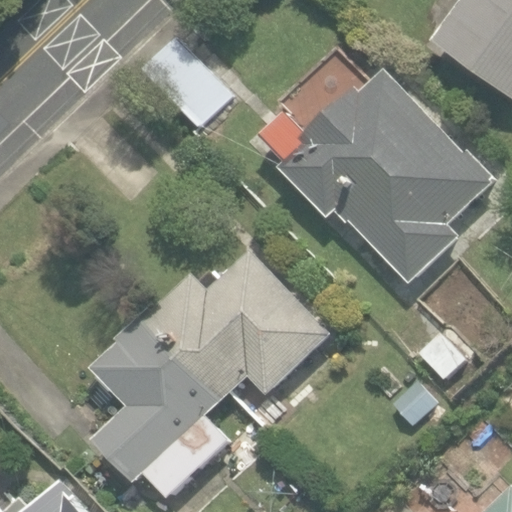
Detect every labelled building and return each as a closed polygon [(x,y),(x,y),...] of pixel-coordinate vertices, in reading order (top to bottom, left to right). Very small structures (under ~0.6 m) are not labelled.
[(511,0),(472,0),(440,43),(511,96),(511,0)] [(150,68),(203,125),(235,96),(182,38),(150,68)] [(348,208),(418,283),(467,236),(456,225),(501,183),(498,180),(501,176),(476,150),(473,154),(394,70),(371,93),(365,87),(316,134),(296,112),(271,136),(296,162),(289,168),(337,218),(348,208)] [(153,475),(174,498),(234,442),(211,418),(255,377),(273,396),(336,337),(257,253),(226,282),(219,275),(208,285),(200,277),(163,313),(160,310),(126,342),(128,345),(99,371),(135,409),(99,442),(141,486),(153,475)] [(428,353),(453,378),(473,359),(448,333),(428,353)] [(396,405),(416,428),(441,405),(421,383),(396,405)] [(88,511),(81,504),(86,499),(69,481),(36,511),(88,511)] [(511,511),(511,495),(493,511),(511,511)]
